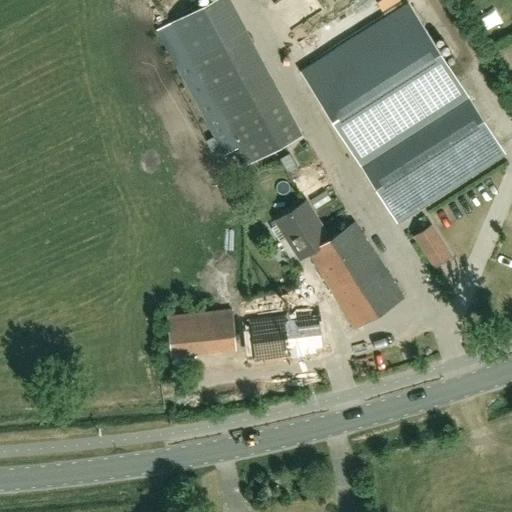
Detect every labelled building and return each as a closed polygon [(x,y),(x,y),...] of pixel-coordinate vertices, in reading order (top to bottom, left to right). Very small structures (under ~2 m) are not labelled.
[(208,0),(169,21),(189,56),(247,163),(301,133),(227,0),(208,0)] [(282,0),(282,1),(294,23),(317,10),(311,0),(282,0)] [(397,220),(503,153),(408,4),(302,71),(397,220)] [(355,221),(329,238),(305,201),(276,220),(301,258),(307,254),(354,327),(403,295),(355,221)] [(316,350),(315,348),(323,346),(318,316),(311,317),(309,309),(248,318),(254,360),(316,350)] [(169,349),(170,358),(199,356),(198,347),(169,349)]
